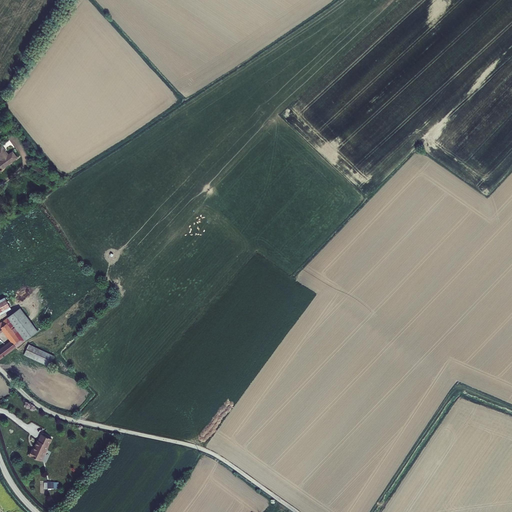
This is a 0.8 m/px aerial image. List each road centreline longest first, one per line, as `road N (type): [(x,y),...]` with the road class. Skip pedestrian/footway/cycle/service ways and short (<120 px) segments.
road 1 (unclassified): [(296,511),(203,449),(52,413),(0,368)]
road 2 (track): [(68,0),(0,107)]
